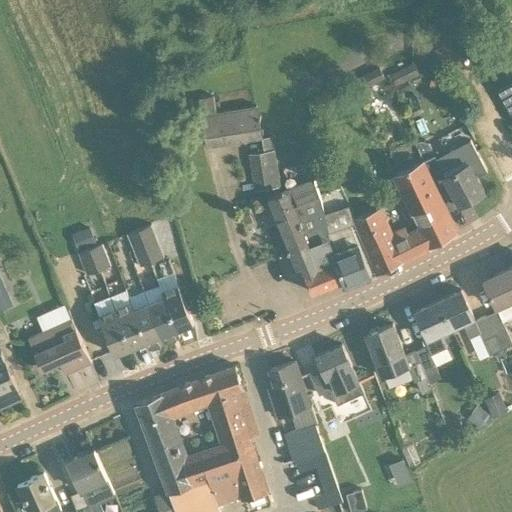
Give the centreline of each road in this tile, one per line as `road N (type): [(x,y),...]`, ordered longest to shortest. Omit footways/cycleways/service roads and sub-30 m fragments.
road 1 (tertiary): [(0,449),(308,323),(511,217)]
road 2 (unclassified): [(511,156),(451,52)]
